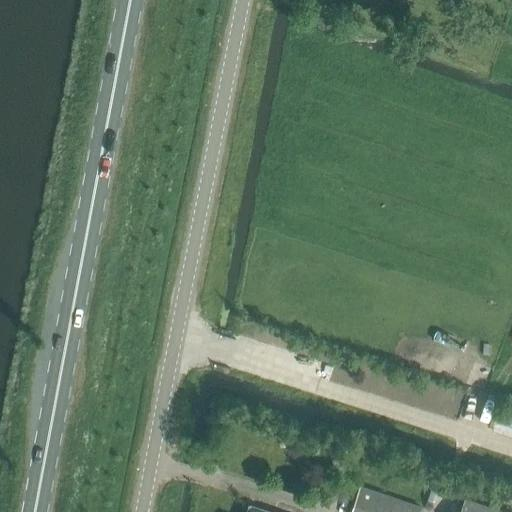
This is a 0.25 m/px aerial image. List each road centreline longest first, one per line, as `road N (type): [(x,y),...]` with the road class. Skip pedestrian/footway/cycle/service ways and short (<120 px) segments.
road 1 (unclassified): [(143,511),(242,0)]
road 2 (primary): [(38,511),(131,0)]
